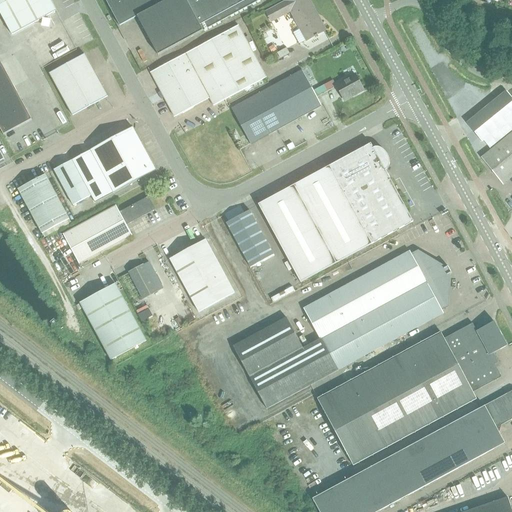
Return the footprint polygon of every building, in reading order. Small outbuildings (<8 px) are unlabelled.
[(0,0),(0,13),(11,35),(56,11),(49,0),(0,0)] [(105,0),(119,26),(121,25),(137,17),(158,55),(260,0),(105,0)] [(317,15),(308,0),(286,0),(284,1),(284,2),(265,12),(271,23),(289,12),(299,30),(293,33),(299,44),(305,41),(306,42),(314,37),(315,39),(318,37),(317,36),(326,31),(321,22),(318,23),(315,17),(317,15)] [(161,99),(164,98),(174,117),(209,98),(213,106),(266,78),(247,43),(251,41),(248,36),(245,38),(238,26),(150,73),(161,92),(158,93),(161,99)] [(277,53),(280,59),(290,54),(287,48),(277,53)] [(49,74),(72,116),(107,97),(84,54),(49,74)] [(0,61),(0,128),(3,135),(32,120),(0,61)] [(337,62),(314,72),(320,85),(343,74),(337,62)] [(321,107),(304,75),(301,71),(231,110),(250,145),(321,107)] [(357,95),(364,91),(355,75),(335,86),(343,100),(356,93),(357,95)] [(484,141),(491,150),(481,158),(503,185),(511,177),(511,99),(506,92),(467,123),(482,142),(484,141)] [(84,154),(72,160),(72,161),(91,196),(95,203),(113,192),(114,193),(155,170),(156,170),(132,128),(91,150),(84,154)] [(374,148),(373,148),(371,144),(329,167),(371,244),(413,222),(385,170),(386,169),(387,168),(387,167),(388,166),(388,165),(389,164),(389,163),(389,162),(389,161),(389,159),(388,158),(388,157),(388,156),(387,155),(387,154),(386,153),(385,152),(384,151),(383,150),(382,150),(381,149),(380,149),(379,148),(378,148),(377,148),(374,148)] [(54,170),(73,206),(91,196),(72,160),(54,170)] [(371,244),(329,167),(258,206),(301,283),(371,244)] [(18,189),(42,234),(69,219),(45,175),(18,189)] [(126,225),(155,209),(148,196),(119,212),(116,206),(63,234),(79,264),(132,235),(126,225)] [(250,210),(226,223),(250,267),(274,255),(250,210)] [(170,259),(199,313),(234,293),(205,240),(170,259)] [(320,340),(304,349),(303,349),(286,318),(233,347),(266,409),(305,388),(433,320),(443,313),(441,309),(447,306),(448,275),(451,273),(448,266),(444,268),(418,252),(412,256),(410,251),(304,309),(320,340)] [(128,272),(143,300),(158,292),(143,265),(128,272)] [(283,267),(261,279),(272,302),(295,290),(283,267)] [(80,303),(110,360),(146,341),(115,284),(80,303)] [(491,355),(507,346),(494,322),(476,332),(472,324),(444,340),(440,333),(317,399),(353,466),(476,399),(472,393),(501,378),(493,363),(494,362),(491,355)] [(507,395),(485,406),(312,499),(319,511),(378,511),(504,444),(498,434),(501,426),(511,419),(511,392),(507,395)] [(511,511),(507,499),(467,511),(511,511)]
